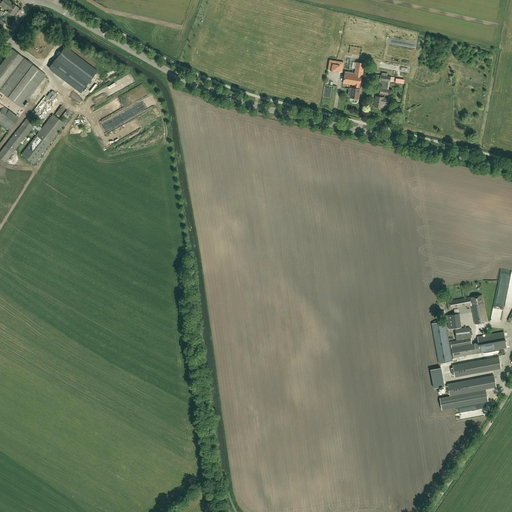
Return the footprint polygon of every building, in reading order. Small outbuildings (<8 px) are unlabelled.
[(0,0),(0,5),(7,10),(12,4),(7,0),(6,0),(5,1),(3,0),(0,0)] [(12,4),(7,10),(6,11),(13,16),(19,8),(12,3),(12,4)] [(43,29),(35,39),(36,41),(45,31),(43,29)] [(378,56),(381,35),(366,33),(365,41),(361,40),(356,39),(355,47),(348,46),(348,52),(378,56)] [(97,71),(65,47),(49,68),(81,92),(97,71)] [(21,107),(46,75),(33,66),(34,65),(18,53),(12,49),(0,65),(0,91),(5,95),(21,107)] [(401,57),(415,58),(416,51),(401,50),(401,57)] [(329,60),(328,70),(341,72),(343,62),(329,60)] [(359,99),(362,76),(364,64),(357,62),(355,73),(345,71),(343,83),(353,85),(350,98),(359,99)] [(388,95),(390,82),(391,77),(381,75),(381,76),(376,75),(375,76),(375,77),(375,78),(376,79),(380,80),(378,88),(380,89),(380,94),(388,95)] [(388,105),(389,99),(384,98),(384,97),(376,96),(375,106),(383,108),(383,104),(388,105)] [(33,164),(50,144),(65,124),(53,115),(42,128),(36,123),(52,102),(44,97),(27,120),(26,119),(0,152),(0,158),(5,162),(33,127),(39,132),(37,135),(21,154),(33,164)] [(128,117),(150,108),(147,100),(125,110),(128,117)] [(0,124),(9,131),(11,129),(19,118),(0,104),(0,124)] [(498,286),(495,303),(504,305),(508,288),(498,286)] [(451,307),(452,308),(471,304),(483,302),(482,295),(447,301),(448,308),(451,307)] [(487,322),(483,302),(471,304),(475,324),(487,322)] [(502,322),(503,311),(494,309),(493,318),(498,319),(498,321),(502,322)] [(459,313),(447,315),(449,329),(461,327),(459,313)] [(432,323),(439,363),(452,361),(445,321),(432,323)] [(456,339),(471,337),(470,328),(455,329),(456,339)] [(477,337),(478,343),(480,353),(507,348),(504,332),(477,337)] [(480,353),(478,343),(451,348),(453,358),(480,353)] [(501,368),(499,357),(453,365),(455,377),(501,368)] [(450,395),(496,387),(494,376),(448,384),(450,395)] [(442,410),(488,401),(486,390),(440,398),(442,410)]
